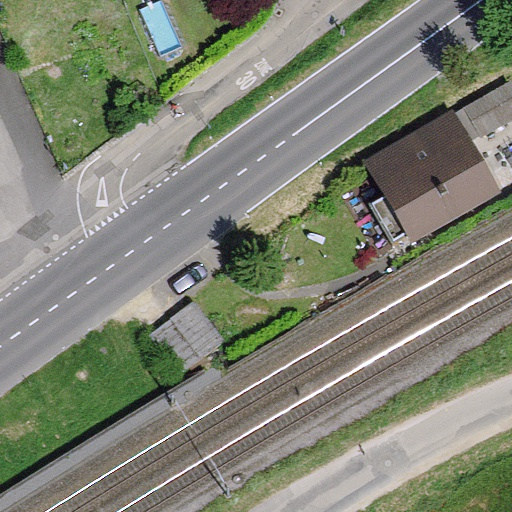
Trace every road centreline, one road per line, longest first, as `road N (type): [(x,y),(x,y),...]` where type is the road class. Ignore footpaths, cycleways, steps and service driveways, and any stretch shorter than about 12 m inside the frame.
road 1 (primary): [(162,235),(494,0)]
road 2 (residential): [(162,235),(137,171),(333,3)]
road 3 (unclassified): [(511,410),(477,421),(311,511)]
road 4 (primary): [(0,352),(162,235)]
